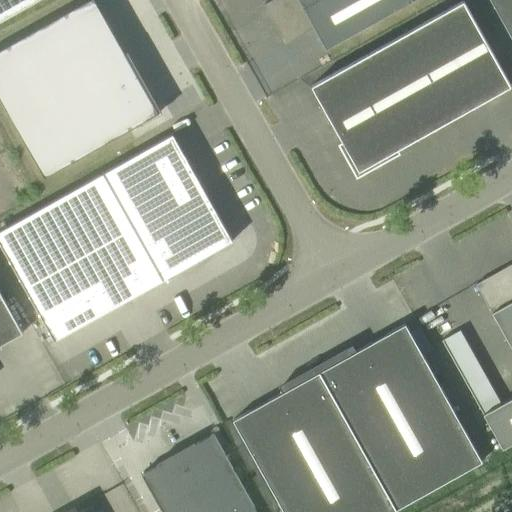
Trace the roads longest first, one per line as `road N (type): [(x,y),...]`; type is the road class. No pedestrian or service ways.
road 1 (unclassified): [(0,469),(334,275)]
road 2 (unclassified): [(334,275),(178,0)]
road 3 (unclassified): [(334,275),(511,175)]
